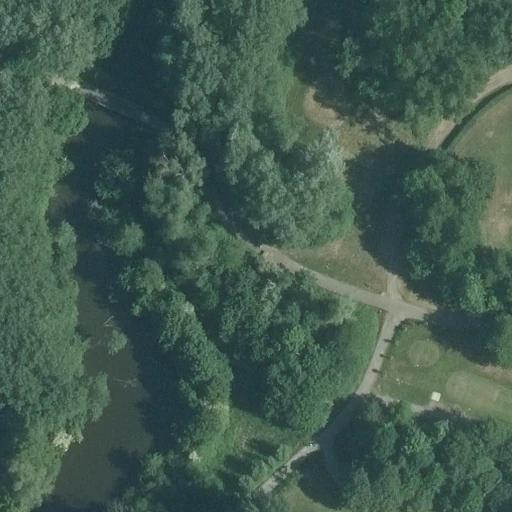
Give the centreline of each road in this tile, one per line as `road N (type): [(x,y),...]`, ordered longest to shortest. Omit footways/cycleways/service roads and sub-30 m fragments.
road 1 (track): [(397,309),(346,416),(240,511)]
road 2 (track): [(362,392),(511,431)]
